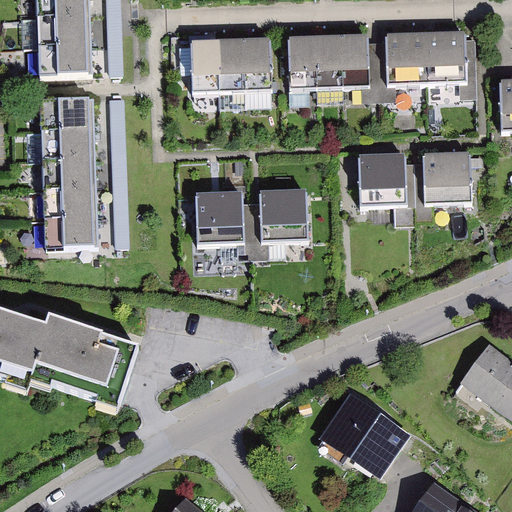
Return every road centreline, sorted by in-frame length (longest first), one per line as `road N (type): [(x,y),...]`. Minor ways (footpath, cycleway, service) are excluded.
road 1 (residential): [(511,291),(194,427)]
road 2 (residential): [(194,427),(66,511)]
